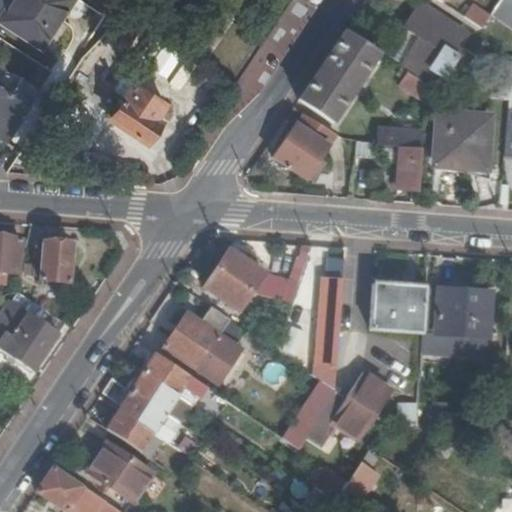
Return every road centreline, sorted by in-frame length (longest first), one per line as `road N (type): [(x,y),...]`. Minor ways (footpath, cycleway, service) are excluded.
road 1 (residential): [(0,498),(189,214)]
road 2 (residential): [(511,238),(189,214)]
road 3 (residential): [(189,214),(333,0)]
road 4 (residential): [(189,214),(0,200)]
